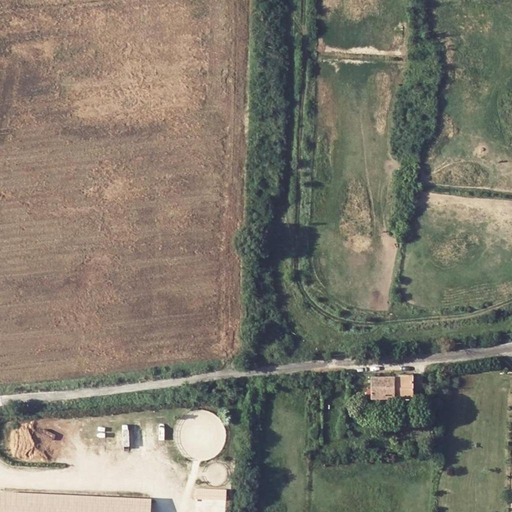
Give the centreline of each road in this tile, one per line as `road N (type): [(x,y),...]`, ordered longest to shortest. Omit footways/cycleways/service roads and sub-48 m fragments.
road 1 (track): [(305,0),(296,248),(299,285),(310,304),(324,315),(375,324),(511,301)]
road 2 (unclassified): [(511,347),(412,364),(0,401)]
